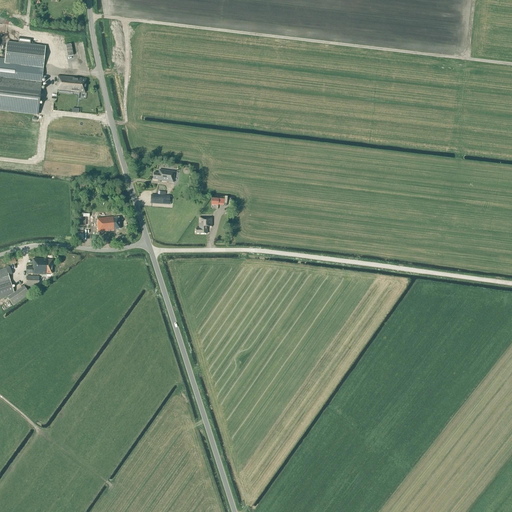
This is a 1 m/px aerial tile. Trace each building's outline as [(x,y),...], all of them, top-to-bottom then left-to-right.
[(6,57),(0,56),(0,111),(38,116),(47,46),(32,46),(30,40),(22,39),(18,42),(8,40),(6,57)] [(71,44),(65,45),(67,57),(73,55),(71,44)] [(57,87),(57,92),(73,93),(74,93),(74,92),(84,93),(86,79),(58,76),(56,87),(57,87)] [(173,182),(175,172),(159,170),(159,173),(153,173),(153,179),(160,180),(160,181),(173,182)] [(170,196),(151,195),(150,204),(169,205),(170,196)] [(114,217),(97,219),(98,223),(97,223),(97,228),(94,228),(95,232),(98,231),(98,232),(114,231),(114,230),(120,229),(118,218),(114,218),(114,217)] [(212,227),(212,218),(199,217),(199,228),(196,228),(195,233),(200,234),(206,234),(207,227),(212,227)] [(49,260),(49,255),(46,255),(46,259),(33,259),(33,267),(26,267),(26,274),(50,275),(50,274),(52,274),(52,260),(49,260)] [(8,276),(13,274),(10,267),(5,268),(0,270),(0,298),(9,296),(14,293),(8,276)] [(38,287),(39,277),(26,276),(26,286),(38,287)] [(13,306),(30,295),(24,286),(14,293),(9,296),(7,297),(13,306)]
